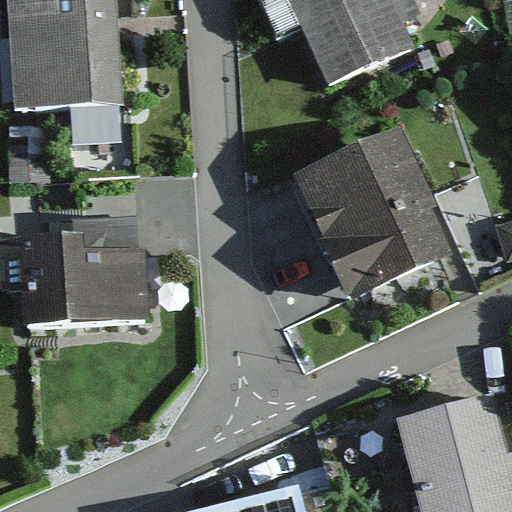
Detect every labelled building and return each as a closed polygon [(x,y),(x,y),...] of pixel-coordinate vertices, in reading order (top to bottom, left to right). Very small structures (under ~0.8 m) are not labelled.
[(19,0),(28,132),(120,126),(111,0),(19,0)] [(402,0),(285,0),(337,109),(432,64),(402,0)] [(12,12),(0,11),(0,67),(14,67),(12,12)] [(407,153),(304,201),(361,322),(464,274),(407,153)] [(139,242),(14,249),(19,350),(145,344),(139,242)] [(511,511),(511,450),(500,409),(398,437),(418,511),(511,511)] [(358,511),(348,472),(201,511),(358,511)]
